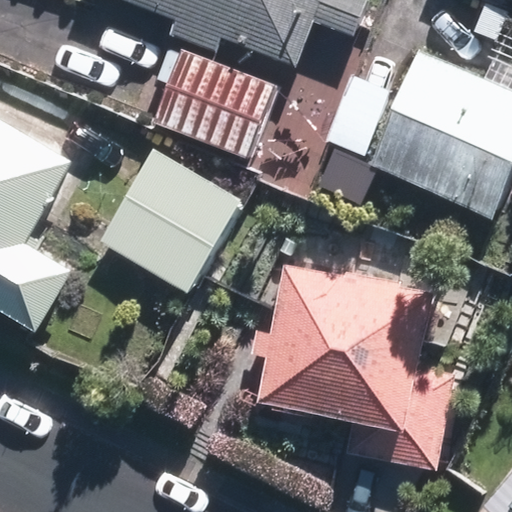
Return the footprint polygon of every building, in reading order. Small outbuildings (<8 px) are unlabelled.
[(309,0),(120,0),(285,64),(309,0)] [(294,74),(198,41),(170,119),(266,153),(294,74)] [(511,166),(511,96),(439,63),(389,169),(489,216),(511,166)] [(388,144),(409,85),(360,68),(339,127),(388,144)] [(68,171),(0,132),(0,314),(33,334),(70,270),(25,245),(68,171)] [(235,220),(152,170),(114,232),(196,282),(235,220)] [(421,299),(296,275),(270,408),(354,424),(350,448),(427,463),(445,375),(407,367),(421,299)]
